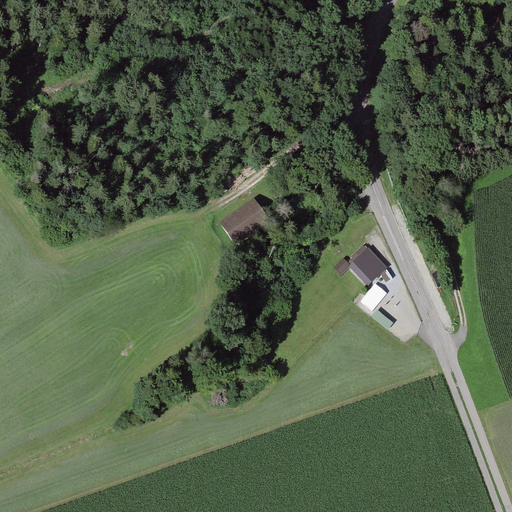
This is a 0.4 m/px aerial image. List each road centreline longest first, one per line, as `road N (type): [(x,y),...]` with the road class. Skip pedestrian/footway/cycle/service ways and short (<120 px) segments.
road 1 (unclassified): [(392,0),(366,58),(360,117),(391,218),(510,511)]
road 2 (track): [(360,117),(327,127),(200,216)]
